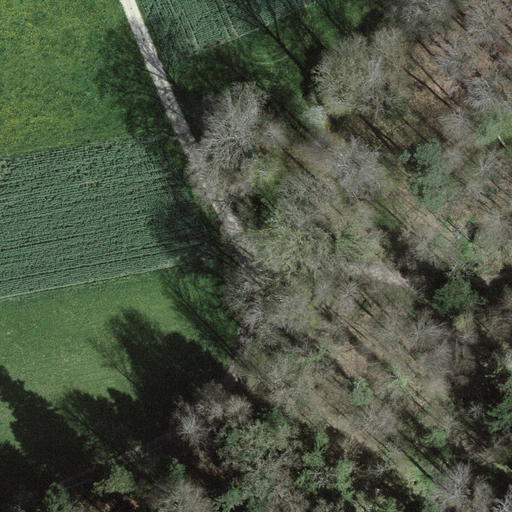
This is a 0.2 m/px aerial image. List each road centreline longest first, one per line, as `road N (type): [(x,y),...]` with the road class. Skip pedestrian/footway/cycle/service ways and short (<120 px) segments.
road 1 (track): [(127,0),(174,111),(244,228),(253,305),(234,370),(199,417),(95,476),(6,511)]
road 2 (track): [(511,275),(419,279),(252,254)]
